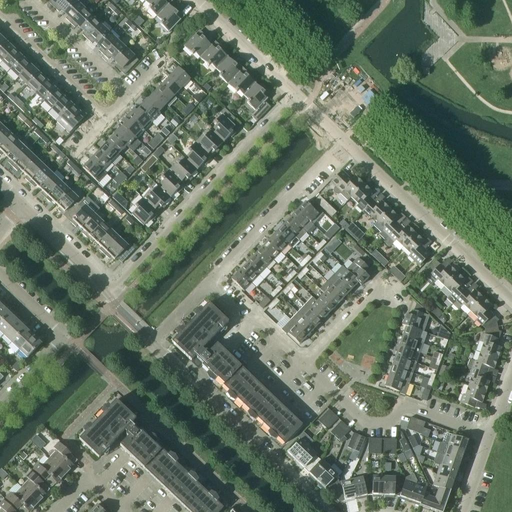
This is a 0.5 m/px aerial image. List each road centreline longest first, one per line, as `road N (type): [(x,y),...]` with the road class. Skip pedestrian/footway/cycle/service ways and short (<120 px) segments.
road 1 (residential): [(322,511),(151,343),(206,284)]
road 2 (residential): [(511,305),(295,96)]
road 3 (residential): [(108,291),(295,96)]
road 4 (residential): [(487,436),(400,404),(391,424),(363,422),(304,366)]
road 5 (residential): [(0,402),(64,336),(0,274)]
road 6 (residential): [(206,284),(329,154)]
road 7 (residential): [(0,15),(106,117)]
road 8 (residential): [(295,96),(194,0)]
road 9 (residential): [(126,95),(28,0)]
road 10 (residential): [(304,366),(374,292),(401,307)]
road 11 (residential): [(304,366),(206,284)]
road 12 (residential): [(108,291),(21,205)]
